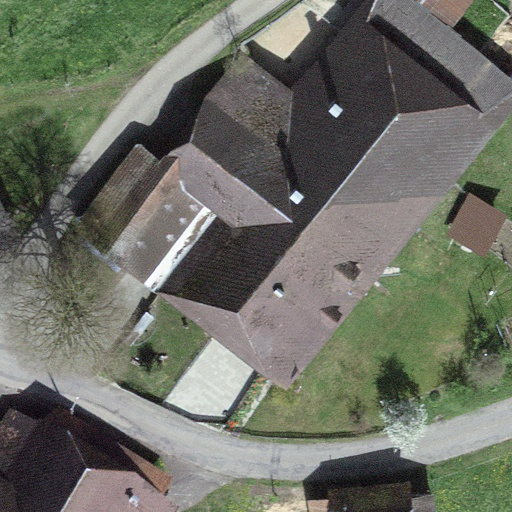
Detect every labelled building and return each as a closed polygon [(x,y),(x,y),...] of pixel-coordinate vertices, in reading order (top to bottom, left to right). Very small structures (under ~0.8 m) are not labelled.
[(472,0),(418,0),(451,26),(472,0)] [(382,39),(374,33),(270,163),(242,141),(284,90),(242,56),(200,108),(210,116),(168,168),(146,150),(114,190),(136,207),(165,171),(223,217),(178,273),(276,352),(331,284),(338,289),(382,235),(402,251),(511,113),(511,86),(410,5),(382,39)] [(497,215),(471,203),(455,236),(481,248),(497,215)] [(0,511),(146,511),(164,482),(65,423),(46,455),(10,433),(0,449),(0,511)] [(335,511),(433,511),(431,493),(335,506),(335,511)]
